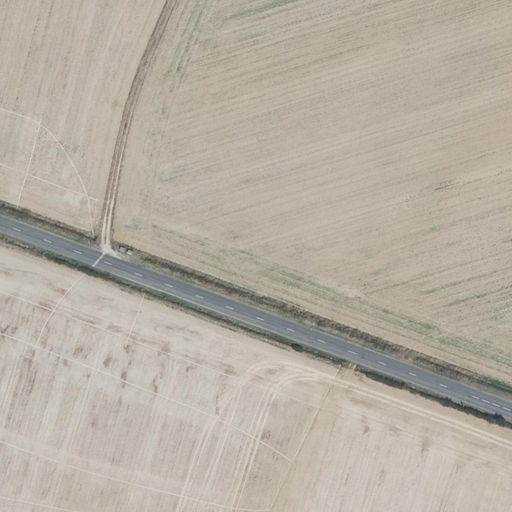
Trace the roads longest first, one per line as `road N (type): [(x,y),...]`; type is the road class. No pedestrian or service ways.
road 1 (secondary): [(0,226),(511,413)]
road 2 (track): [(104,264),(130,93),(168,0)]
